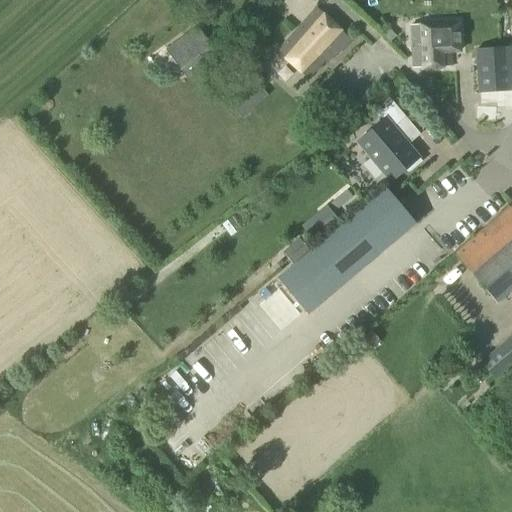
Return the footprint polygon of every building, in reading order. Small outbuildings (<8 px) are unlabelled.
[(337,56),(350,41),(314,9),(277,51),(308,79),(333,51),(337,56)] [(410,69),(451,67),(450,53),(458,53),(457,25),(408,27),(410,69)] [(186,78),(216,54),(194,26),(164,50),(186,78)] [(389,44),(396,36),(385,26),(378,33),(389,44)] [(478,93),(510,91),(507,47),(475,49),(478,93)] [(250,108),(266,92),(259,84),(263,80),(245,62),(226,81),(242,98),(241,99),(250,108)] [(405,117),(392,102),(378,113),(383,119),(354,143),(389,184),(406,170),(409,173),(422,162),(419,159),(420,159),(393,127),(405,117)] [(314,142),(327,131),(312,113),(299,124),(314,142)] [(353,277),(415,224),(384,188),(322,240),(353,277)] [(511,206),(511,205),(455,254),(496,303),(511,290),(511,206)] [(292,265),(308,251),(297,239),(281,252),(292,265)] [(288,279),(301,299),(335,278),(323,257),(288,279)] [(241,304),(276,346),(308,320),(273,277),(241,304)] [(494,379),(511,363),(511,334),(480,363),(494,379)]
